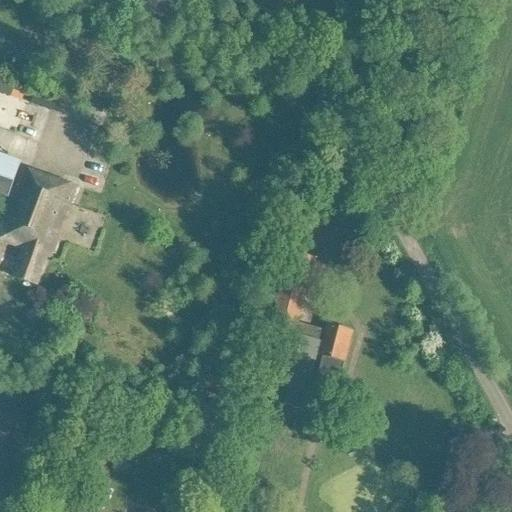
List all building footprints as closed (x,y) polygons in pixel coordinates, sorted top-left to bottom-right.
[(0,194),(6,197),(17,166),(0,159),(0,194)] [(74,187),(21,167),(0,227),(0,241),(22,249),(12,278),(35,286),(47,252),(51,253),(74,187)] [(313,259),(290,252),(270,329),(293,335),(313,259)] [(352,333),(326,326),(324,336),(306,331),(301,351),(319,355),(318,356),(324,357),(322,368),(342,373),(352,333)] [(289,410),(298,375),(288,372),(279,407),(289,410)]
